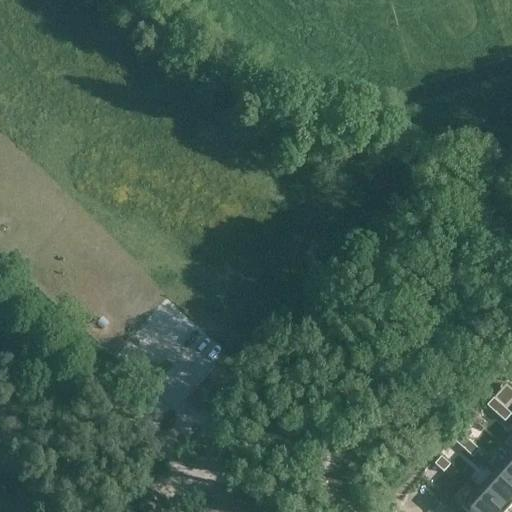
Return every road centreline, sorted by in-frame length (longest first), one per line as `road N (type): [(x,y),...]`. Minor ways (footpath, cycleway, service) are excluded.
road 1 (unknown): [(511,203),(441,300),(410,372),(387,391),(346,389),(322,399),(329,460),(304,505),(287,511)]
road 2 (unclassified): [(0,295),(171,448),(178,478)]
